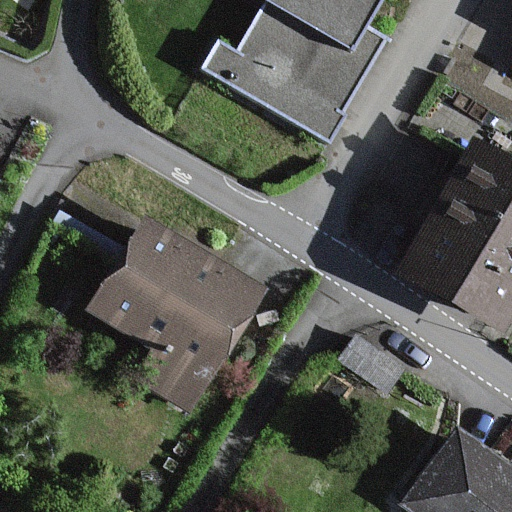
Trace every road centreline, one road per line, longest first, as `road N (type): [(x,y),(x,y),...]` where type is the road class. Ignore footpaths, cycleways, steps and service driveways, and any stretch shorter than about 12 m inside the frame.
road 1 (residential): [(341,262),(185,511)]
road 2 (residential): [(306,241),(445,0)]
road 3 (residential): [(91,113),(306,241)]
road 4 (residential): [(511,380),(341,262)]
road 5 (residential): [(91,113),(37,184),(0,257)]
